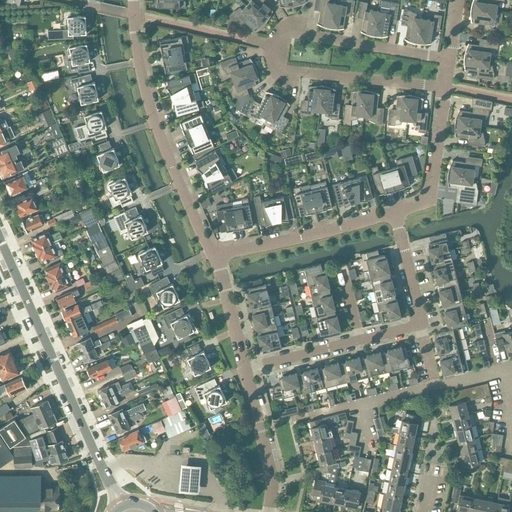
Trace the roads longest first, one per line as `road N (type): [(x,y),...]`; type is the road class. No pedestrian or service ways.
road 1 (residential): [(444,87),(284,70),(270,46),(297,31),(447,58)]
road 2 (residential): [(120,507),(0,239)]
road 3 (residential): [(214,257),(154,123),(135,47),(135,0)]
road 4 (residential): [(393,213),(214,257)]
road 5 (residential): [(444,87),(430,198),(393,213)]
road 6 (residential): [(269,511),(271,475),(244,368)]
